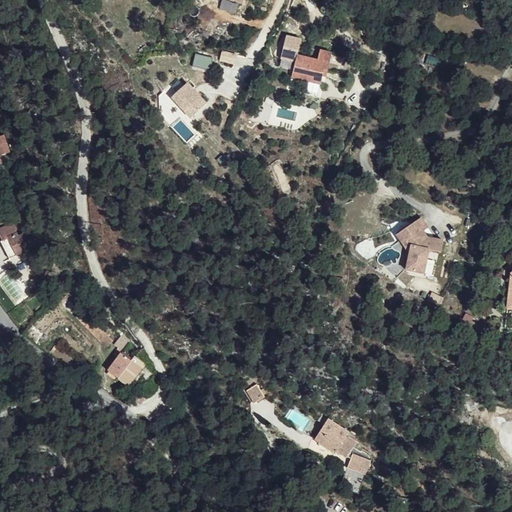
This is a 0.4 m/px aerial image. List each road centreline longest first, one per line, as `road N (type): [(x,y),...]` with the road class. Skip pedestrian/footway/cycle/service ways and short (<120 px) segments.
road 1 (residential): [(130,411),(161,395),(161,375),(88,256),(78,166),(84,114),(35,0)]
road 2 (track): [(114,403),(94,409),(53,394),(1,413),(1,428),(20,443),(59,449),(67,461),(0,494)]
road 3 (track): [(74,0),(112,36),(121,60),(217,59),(231,71),(222,99)]
road 4 (residential): [(130,411),(1,323)]
road 5 (residential): [(228,511),(171,465),(130,411)]
